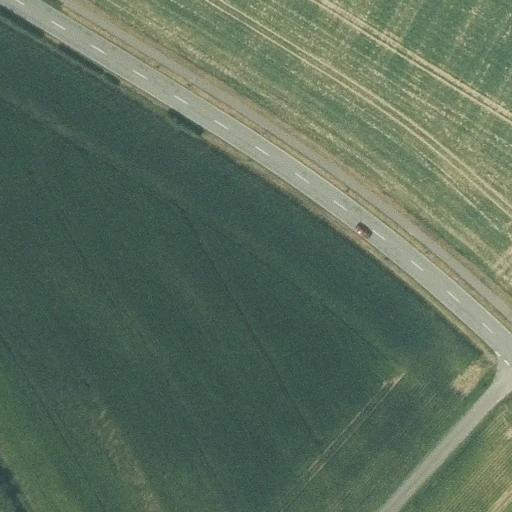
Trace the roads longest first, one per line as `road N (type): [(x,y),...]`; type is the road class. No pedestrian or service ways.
road 1 (tertiary): [(15,0),(320,190),(511,351)]
road 2 (residential): [(387,511),(511,374)]
